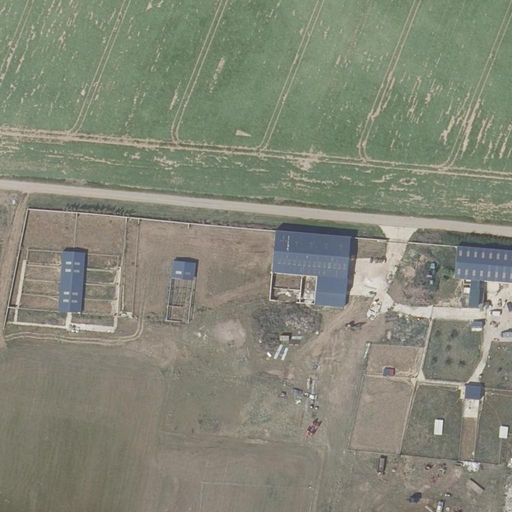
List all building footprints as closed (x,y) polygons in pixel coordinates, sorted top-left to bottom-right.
[(511,253),(457,249),(455,281),(511,285),(511,253)] [(451,319),(471,320),(472,311),(452,310),(451,319)] [(480,399),(481,385),(466,385),(465,399),(480,399)] [(442,435),(443,420),(435,419),(434,434),(442,435)] [(500,436),(508,437),(509,425),(501,425),(500,436)] [(511,511),(511,446),(500,511),(511,511)]
